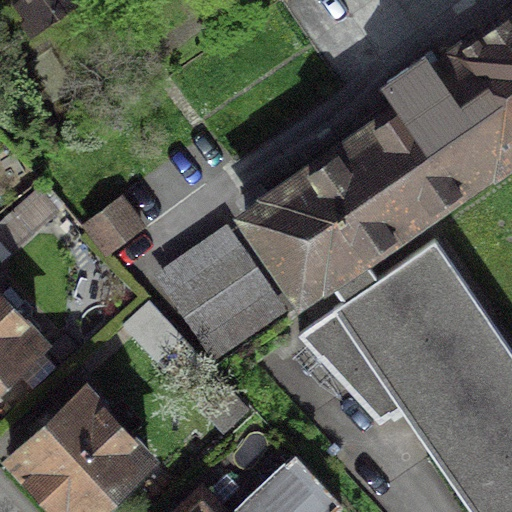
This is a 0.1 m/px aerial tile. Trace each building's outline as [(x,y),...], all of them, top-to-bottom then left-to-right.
[(327,276),(361,253),(494,161),(497,165),(511,154),(511,11),(429,69),(421,58),(386,82),(402,105),(244,213),(301,295),(327,276)] [(141,226),(121,196),(86,225),(108,249),(141,226)] [(511,511),(511,352),(432,238),(377,275),(361,253),(327,276),(344,299),(299,330),(378,418),(400,405),(474,511),(511,511)] [(0,294),(0,374),(40,338),(0,294)] [(148,299),(122,322),(222,431),(249,406),(148,299)] [(85,387),(10,455),(62,511),(87,511),(149,456),(85,387)] [(196,511),(200,509),(202,511),(330,511),(341,502),(293,453),(230,511),(226,511),(201,486),(173,511),(196,511)]
